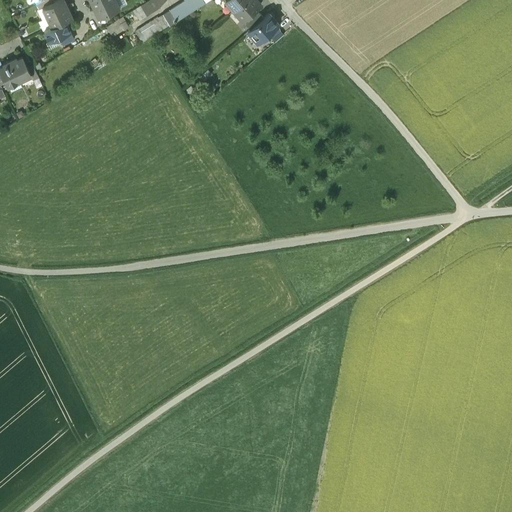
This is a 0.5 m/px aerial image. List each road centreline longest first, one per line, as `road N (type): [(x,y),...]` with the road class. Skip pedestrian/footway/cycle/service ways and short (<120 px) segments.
road 1 (track): [(465,214),(119,439),(27,511)]
road 2 (track): [(0,267),(25,274),(173,263),(511,210)]
road 3 (track): [(465,214),(359,82),(301,24)]
